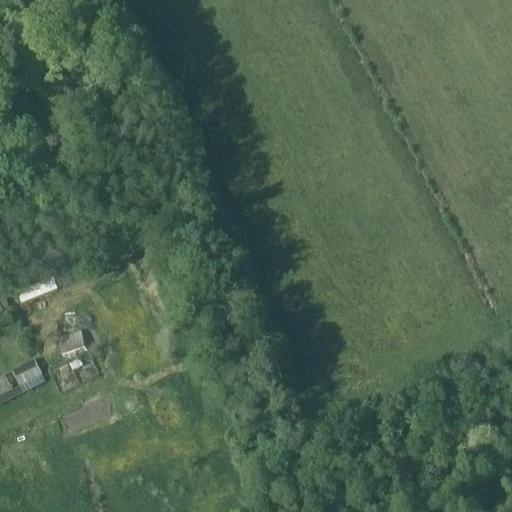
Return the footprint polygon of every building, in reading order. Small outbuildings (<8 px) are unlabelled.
[(57,291),(53,280),(17,294),(22,305),(57,291)] [(0,295),(0,314),(10,310),(2,295),(0,295)] [(67,364),(89,353),(81,338),(59,349),(67,364)] [(34,361),(11,373),(19,388),(42,376),(34,361)] [(0,398),(13,392),(5,377),(0,379),(0,398)]
